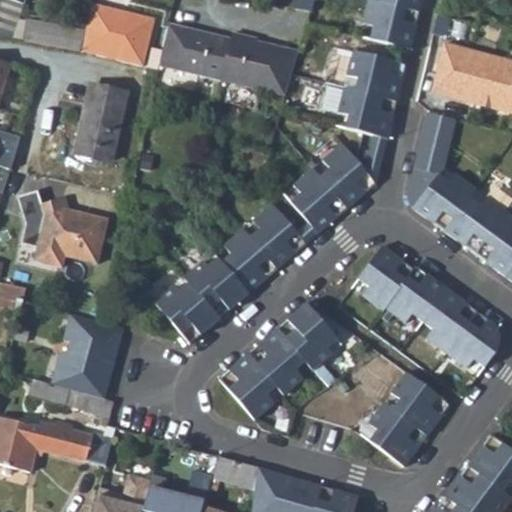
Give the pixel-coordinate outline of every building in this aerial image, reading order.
[(3,0),(1,0),(0,5),(0,39),(12,42),(23,5),(3,0)] [(293,0),(292,9),(310,12),(314,0),(319,0),(324,1),(323,0),(293,0)] [(364,0),(357,27),(369,30),(367,40),(407,50),(416,13),(375,3),(364,0)] [(376,0),(375,3),(416,13),(419,0),(376,0)] [(439,0),(437,7),(451,10),(453,0),(439,0)] [(85,37),(81,55),(107,61),(111,58),(117,59),(116,63),(143,68),(153,20),(91,7),(85,37)] [(483,23),(480,37),(497,41),(501,27),(483,23)] [(23,25),(19,43),(81,55),(85,37),(23,25)] [(167,27),(158,68),(226,83),(233,42),(167,27)] [(233,42),(226,83),(285,96),(298,53),(257,44),(250,43),(251,40),(234,36),(233,42)] [(511,60),(441,43),(432,84),(449,89),(447,96),(477,104),(479,97),(491,100),(489,107),(511,112),(511,60)] [(329,52),(321,86),(342,91),(353,94),(356,81),(345,78),(350,57),(329,52)] [(350,57),(345,78),(356,81),(353,94),(394,104),(403,66),(351,53),(350,57)] [(0,61),(0,93),(9,64),(0,61)] [(432,84),(430,92),(447,96),(449,89),(432,84)] [(90,89),(74,157),(111,165),(126,98),(90,89)] [(342,91),(336,115),(347,118),(344,130),(369,136),(385,140),(394,104),(353,94),(342,91)] [(479,97),(477,104),(489,107),(491,100),(479,97)] [(407,192),(407,193),(412,209),(435,177),(442,168),(454,121),(426,114),(407,192)] [(369,136),(361,173),(373,188),(385,140),(369,136)] [(0,138),(0,167),(2,168),(10,141),(0,138)] [(328,171),(320,179),(347,210),(373,188),(361,173),(339,147),(321,164),(328,171)] [(300,194),(291,203),(309,224),(318,235),(347,210),(320,179),(313,171),(294,187),(300,194)] [(435,177),(412,209),(443,233),(466,201),(474,191),(454,176),(446,186),(435,177)] [(38,191),(16,199),(26,227),(21,247),(37,251),(34,264),(63,270),(65,259),(98,266),(108,221),(68,212),(60,210),(60,213),(45,210),(44,205),(38,191)] [(466,201),(443,233),(474,255),(505,213),(485,198),(477,209),(466,201)] [(67,201),(44,205),(45,210),(60,213),(60,210),(68,212),(67,201)] [(259,230),(249,239),(277,271),(306,246),(296,235),(272,206),(253,222),(259,230)] [(511,217),(505,213),(474,255),(503,277),(511,265),(511,217)] [(309,224),(296,235),(306,246),(318,235),(309,224)] [(230,255),(221,263),(249,295),(277,271),(249,239),(243,231),(224,247),(230,255)] [(383,247),(356,283),(365,289),(359,298),(379,313),(381,311),(412,269),(383,247)] [(204,262),(184,280),(188,285),(219,321),(249,295),(221,263),(219,260),(209,268),(204,262)] [(511,265),(503,277),(511,283),(511,265)] [(412,269),(381,311),(399,325),(407,316),(420,324),(445,289),(414,266),(412,269)] [(2,284),(0,288),(0,300),(22,306),(25,291),(2,284)] [(174,289),(154,305),(189,347),(219,321),(188,285),(178,294),(174,289)] [(445,289),(420,324),(429,331),(422,341),(442,356),(475,310),(445,289)] [(305,305),(277,330),(303,360),(313,371),(331,355),(327,349),(336,341),(305,305)] [(475,310),(442,356),(461,371),(468,361),(480,370),(495,350),(486,342),(494,331),(487,327),(490,322),(475,310)] [(60,354),(51,386),(93,397),(103,400),(112,368),(105,366),(110,347),(117,349),(122,329),(71,315),(64,341),(71,343),(69,357),(60,354)] [(490,322),(487,327),(494,331),(486,342),(495,349),(496,336),(490,322)] [(277,330),(247,355),(274,386),(283,396),(302,380),(293,369),(303,360),(277,330)] [(110,347),(105,366),(112,368),(117,349),(110,347)] [(247,355),(216,383),(252,424),(272,407),(262,397),(274,386),(247,355)] [(403,376),(388,397),(398,404),(391,414),(424,439),(449,408),(403,376)] [(35,382),(31,398),(90,412),(93,397),(51,386),(35,382)] [(380,406),(365,427),(376,435),(368,446),(400,471),(424,439),(391,414),(380,406)] [(0,414),(0,464),(30,472),(36,448),(105,466),(113,439),(93,433),(92,436),(71,430),(72,427),(59,423),(58,428),(42,423),(41,426),(0,414)] [(511,455),(488,437),(467,467),(500,492),(507,484),(511,487),(511,455)] [(221,457),(215,478),(253,488),(259,469),(221,457)] [(467,467),(443,500),(458,511),(499,511),(510,499),(500,492),(467,467)] [(259,469),(251,511),(315,511),(323,485),(259,469)] [(99,489),(92,511),(142,511),(143,510),(149,487),(151,481),(129,475),(124,495),(99,489)] [(323,485),(315,511),(353,511),(358,495),(323,485)] [(143,510),(142,511),(201,511),(204,502),(149,487),(143,510)] [(458,511),(443,500),(433,511),(458,511)]
